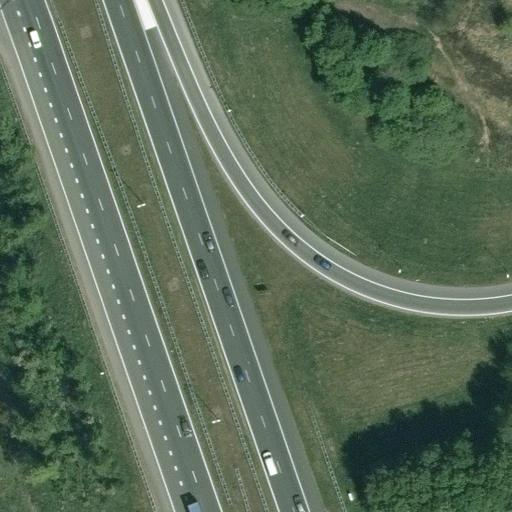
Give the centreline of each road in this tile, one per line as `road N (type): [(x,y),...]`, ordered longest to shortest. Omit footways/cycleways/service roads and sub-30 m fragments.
road 1 (motorway): [(29,0),(206,511)]
road 2 (motorway): [(291,511),(117,0)]
road 3 (motorway): [(511,303),(468,308),(381,295),(296,247),(228,161),(153,0)]
